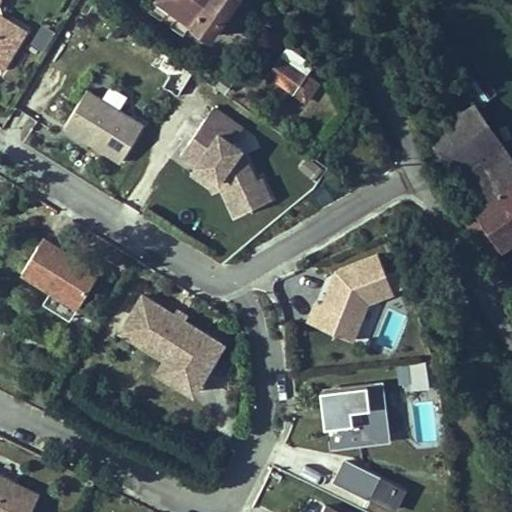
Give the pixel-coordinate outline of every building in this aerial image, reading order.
[(232,0),(156,0),(210,34),(232,0)] [(0,59),(19,28),(0,16),(0,59)] [(40,22),(32,43),(48,48),(55,27),(40,22)] [(306,102),(321,79),(281,53),(266,76),(306,102)] [(114,159),(137,122),(81,87),(58,124),(78,137),(84,141),(114,159)] [(478,211),(511,189),(511,140),(486,100),(438,130),(463,171),(455,176),(478,211)] [(250,178),(236,146),(227,140),(237,125),(206,105),(181,141),(174,151),(190,162),(213,178),(229,212),(264,196),(255,175),(250,178)] [(511,189),(478,211),(473,214),(497,252),(511,242),(511,189)] [(72,304),(94,270),(68,253),(65,258),(58,254),(61,249),(38,235),(16,269),(46,288),(72,304)] [(68,253),(61,249),(58,254),(65,258),(68,253)] [(347,338),(363,300),(388,288),(373,251),(331,268),(327,279),(330,281),(328,285),(325,284),(318,301),(312,299),(304,320),(347,338)] [(72,304),(46,288),(38,301),(65,317),(72,304)] [(217,341),(137,292),(116,328),(160,355),(195,377),(217,341)] [(195,377),(160,355),(153,366),(189,388),(195,377)] [(408,360),(408,373),(428,373),(428,360),(408,360)] [(379,425),(375,390),(364,382),(330,386),(321,398),(325,433),(335,442),(370,437),(379,425)] [(361,492),(369,474),(338,459),(330,477),(361,492)] [(365,494),(374,476),(369,474),(361,492),(365,494)] [(0,511),(22,511),(33,492),(0,475),(0,511)] [(387,504),(396,486),(374,476),(365,494),(387,504)]
